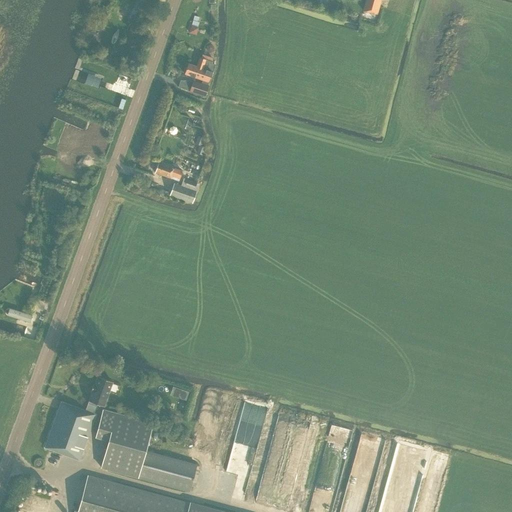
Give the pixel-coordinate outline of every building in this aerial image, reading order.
[(377,14),(381,0),(365,0),(363,10),(377,14)] [(199,57),(196,67),(188,64),(185,74),(203,81),(202,83),(193,80),(189,91),(205,97),(209,85),(208,85),(209,83),(208,82),(214,65),(211,64),(213,58),(202,54),(201,58),(199,57)] [(194,144),(199,145),(201,146),(204,138),(197,136),(194,144)] [(201,146),(199,145),(196,153),(202,155),(205,148),(201,146)] [(182,171),(174,168),(158,163),(154,173),(179,182),(182,171)] [(197,191),(174,183),(170,195),(192,203),(197,191)] [(30,323),(32,315),(9,308),(7,316),(30,323)] [(113,382),(97,376),(95,383),(93,383),(90,392),(91,393),(88,400),(89,401),(85,410),(62,402),(46,448),(80,460),(96,414),(94,413),(97,404),(104,406),(113,382)] [(153,423),(102,409),(94,438),(107,441),(100,468),(189,492),(197,464),(145,450),(153,423)] [(278,415),(260,490),(274,493),(292,418),(278,415)] [(321,423),(306,419),(285,506),(300,510),(321,423)] [(335,482),(347,431),(330,427),(309,511),(311,511),(338,511),(345,484),(335,482)] [(396,445),(381,511),(395,511),(410,448),(396,445)] [(378,458),(380,453),(373,450),(371,455),(378,458)] [(428,511),(440,455),(424,452),(411,511),(428,511)] [(220,511),(189,503),(86,475),(76,511),(220,511)]
